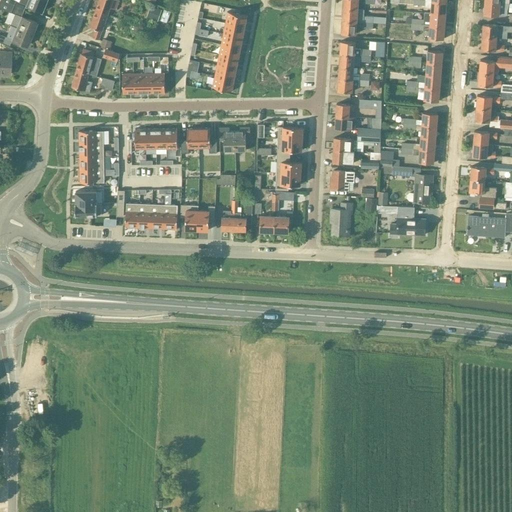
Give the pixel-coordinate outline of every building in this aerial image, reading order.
[(41,12),(46,1),(43,0),(18,0),(17,3),(41,12)] [(117,0),(100,0),(96,11),(107,15),(110,8),(115,10),(119,0),(117,0)] [(343,0),(343,8),(358,9),(358,0),(343,0)] [(425,5),(425,6),(431,7),(431,13),(445,14),(447,2),(425,0),(425,5)] [(0,8),(10,12),(13,7),(0,2),(0,8)] [(509,4),(485,2),(484,14),(499,16),(499,15),(507,15),(507,9),(509,4)] [(152,6),(148,17),(158,20),(162,10),(152,6)] [(343,13),(343,20),(357,21),(363,22),(363,15),(364,9),(358,9),(343,8),(343,13)] [(165,9),(161,21),(168,23),(172,12),(165,9)] [(99,40),(107,15),(96,11),(90,27),(96,29),(93,38),(99,40)] [(228,12),(226,23),(245,27),(247,16),(248,16),(227,11),(227,12),(228,12)] [(424,19),(424,25),(445,26),(445,14),(431,13),(424,13),(424,19)] [(11,25),(11,26),(16,28),(32,35),(36,23),(22,17),(15,14),(11,25)] [(289,14),(286,89),(303,90),(306,15),(289,14)] [(343,20),(342,33),(356,34),(357,21),(343,20)] [(226,23),(224,33),(243,37),(245,27),(226,23)] [(268,30),(285,31),(285,24),(268,23),(268,30)] [(510,26),(483,24),(482,37),(497,38),(507,38),(507,32),(510,32),(510,26)] [(424,25),(423,30),(429,30),(429,38),(443,39),(445,26),(424,25)] [(11,26),(8,32),(14,34),(11,39),(27,46),(32,35),(16,28),(11,26)] [(224,33),(221,44),(241,48),(243,37),(224,33)] [(496,45),(497,38),(482,37),(481,50),(504,51),(504,45),(496,45)] [(103,38),(101,45),(110,48),(112,42),(103,38)] [(341,41),(340,54),(355,55),(361,55),(361,49),(355,48),(356,42),(341,41)] [(376,41),(375,56),(384,57),(385,42),(376,41)] [(221,44),(219,54),(239,58),(241,48),(221,44)] [(116,60),(119,52),(106,48),(103,56),(116,60)] [(0,73),(9,74),(11,52),(0,50),(0,73)] [(82,54),(77,71),(88,74),(94,53),(83,50),(82,54)] [(427,57),(426,63),(442,65),(443,52),(427,51),(427,57)] [(219,54),(217,65),(237,69),(239,58),(219,54)] [(354,67),(355,55),(340,54),(339,66),(354,67)] [(480,60),(479,73),(494,74),(498,74),(499,67),(511,67),(511,57),(497,56),(497,61),(495,61),(480,60)] [(441,77),(442,65),(426,63),(426,75),(441,77)] [(217,65),(215,76),(234,79),(237,69),(217,65)] [(339,72),(339,78),(353,79),(359,80),(360,73),(354,73),(354,67),(339,66),(339,72)] [(265,70),(265,78),(281,79),(281,71),(265,70)] [(87,81),(88,74),(77,71),(72,87),(90,92),(92,82),(87,81)] [(164,73),(154,73),(154,93),(164,92),(164,93),(165,93),(165,72),(164,72),(164,73)] [(123,73),(123,94),(124,94),(124,93),(134,93),(134,73),(123,73)] [(144,73),(134,73),(134,93),(144,93),(144,73)] [(154,73),(144,73),(144,93),(154,93),(154,73)] [(494,80),(494,74),(479,73),(478,85),(493,87),(493,86),(501,87),(502,81),(494,80)] [(419,81),(419,87),(425,88),(440,89),(441,77),(426,75),(425,81),(419,81)] [(212,86),(212,87),(233,91),(233,90),(232,90),(234,79),(215,76),(213,86),(212,86)] [(103,77),(100,87),(106,89),(109,79),(103,77)] [(338,85),(338,91),(352,92),(353,86),(359,87),(359,85),(359,80),(353,79),(339,78),(338,84),(338,85)] [(371,89),(380,89),(380,81),(372,81),(371,89)] [(424,92),(424,100),(438,101),(440,89),(425,88),(424,92)] [(475,100),(474,106),(477,106),(476,108),(491,109),(492,103),(500,103),(500,97),(477,95),(477,100),(475,100)] [(359,99),(359,107),(371,108),(376,109),(375,117),(381,117),(382,100),(372,99),(359,99)] [(337,104),(336,116),(349,117),(350,111),(354,111),(355,106),(350,105),(337,104)] [(491,109),(476,108),(475,121),(490,122),(490,120),(498,121),(499,116),(491,115),(491,109)] [(417,119),(416,125),(422,125),(437,126),(438,114),(423,112),(422,119),(417,119)] [(354,117),(336,116),(335,128),(353,129),(354,117)] [(373,117),(372,128),(381,129),(381,117),(373,117)] [(505,128),(511,129),(511,120),(500,119),(500,127),(505,128)] [(421,130),(420,137),(436,139),(436,131),(437,126),(422,125),(421,130)] [(199,148),(199,128),(188,128),(188,127),(187,127),(188,140),(181,140),(181,153),(189,153),(189,148),(199,148)] [(209,128),(199,128),(199,148),(209,148),(209,152),(217,152),(217,139),(210,139),(210,127),(209,127),(209,128)] [(250,140),(250,127),(239,127),(239,131),(230,131),(230,127),(219,128),(220,140),(224,140),(224,150),(246,150),(246,140),(250,140)] [(279,127),(278,138),(303,139),(303,128),(279,127)] [(358,127),(358,134),(381,136),(381,134),(381,129),(372,128),(358,127)] [(136,149),(146,149),(146,129),(136,129),(136,128),(135,128),(135,149),(136,149)] [(166,128),(156,129),(156,149),(167,148),(166,128)] [(176,128),(166,128),(167,148),(177,148),(177,149),(177,128),(176,128)] [(156,149),(156,129),(146,129),(146,149),(156,149)] [(80,144),(104,143),(104,131),(79,131),(79,132),(80,132),(80,144)] [(475,131),(474,144),(488,145),(489,138),(497,139),(497,133),(490,133),(490,132),(475,131)] [(358,134),(357,140),(364,140),(374,141),(374,145),(374,152),(380,152),(381,136),(358,134)] [(419,149),(419,150),(435,151),(436,139),(420,137),(419,149)] [(278,138),(277,155),(290,156),(290,149),(302,150),(303,139),(278,138)] [(334,138),(334,150),(354,151),(355,140),(352,139),(348,139),(334,138)] [(80,150),(80,157),(104,156),(104,143),(80,144),(80,145),(79,145),(79,150),(80,150)] [(492,152),(493,145),(488,145),(474,144),(472,156),(487,158),(488,157),(496,157),(496,152),(492,152)] [(414,149),(414,154),(419,155),(418,162),(433,164),(435,151),(419,150),(414,149)] [(334,150),(333,162),(346,163),(354,163),(354,151),(334,150)] [(277,155),(276,172),(301,173),(301,162),(290,162),(290,156),(277,155)] [(380,165),(380,166),(399,167),(399,166),(399,160),(393,159),(393,156),(381,155),(380,165)] [(80,157),(80,170),(104,169),(104,156),(80,157)] [(370,159),(361,159),(361,168),(379,169),(380,160),(371,159),(370,159)] [(413,167),(399,166),(399,167),(380,166),(380,173),(412,176),(413,167)] [(472,167),(471,179),(486,180),(486,173),(494,174),(495,168),(472,167)] [(104,169),(80,170),(80,182),(105,182),(104,169)] [(345,171),(333,171),(333,182),(331,181),(330,190),(349,190),(349,182),(354,182),(354,172),(345,172),(345,171)] [(276,172),(275,189),(288,190),(289,184),(300,185),(301,173),(276,172)] [(229,184),(229,174),(220,174),(220,178),(216,178),(216,184),(229,184)] [(414,202),(428,203),(429,190),(432,191),(433,175),(416,174),(415,193),(410,192),(407,194),(407,198),(409,201),(414,201),(414,202)] [(484,193),(484,198),(495,199),(496,199),(497,188),(485,187),(486,180),(471,179),(470,192),(484,193)] [(374,188),(362,188),(362,196),(374,197),(374,188)] [(254,203),(255,203),(262,204),(263,190),(255,190),(254,203)] [(97,191),(75,191),(75,203),(102,203),(103,203),(103,191),(97,191)] [(387,204),(388,191),(379,191),(379,203),(387,204)] [(495,199),(484,198),(481,198),(480,208),(490,209),(494,209),(495,199)] [(138,227),(139,203),(126,202),(125,227),(126,227),(138,227)] [(102,203),(75,203),(76,215),(97,215),(102,215),(102,203)] [(145,227),(151,228),(152,203),(139,203),(138,227),(140,227),(140,228),(145,228),(145,227)] [(152,203),(151,228),(164,228),(165,204),(152,203)] [(234,217),(233,231),(246,231),(246,224),(252,224),(252,203),(247,203),(247,213),(246,213),(246,218),(241,218),(241,213),(238,213),(235,213),(234,217)] [(353,203),(341,203),(341,210),(331,209),(331,218),(333,218),(332,235),(346,236),(347,231),(348,231),(348,229),(347,229),(348,210),(353,211),(353,203)] [(178,205),(165,204),(164,228),(176,229),(177,229),(178,205)] [(181,204),(180,217),(186,217),(186,229),(197,229),(198,210),(199,205),(181,204)] [(198,210),(197,229),(208,230),(209,218),(215,219),(215,206),(209,205),(208,210),(198,210)] [(378,205),(378,212),(386,212),(397,213),(397,217),(396,217),(396,224),(391,223),(391,236),(397,236),(397,233),(425,234),(426,219),(413,218),(414,207),(397,206),(386,205),(378,205)] [(511,213),(506,213),(506,219),(469,216),(467,234),(505,237),(505,231),(511,231),(511,213)] [(274,232),(275,216),(261,215),(260,231),(274,232)] [(289,217),(275,216),(274,232),(288,232),(289,217)] [(234,217),(222,217),(222,230),(233,231),(234,217)]
